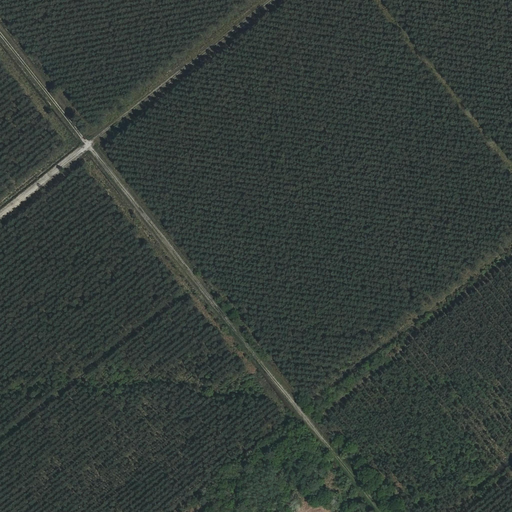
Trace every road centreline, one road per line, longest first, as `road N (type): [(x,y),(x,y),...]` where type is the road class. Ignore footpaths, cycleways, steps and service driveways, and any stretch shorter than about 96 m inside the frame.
road 1 (track): [(92,146),(382,511)]
road 2 (track): [(275,0),(0,219)]
